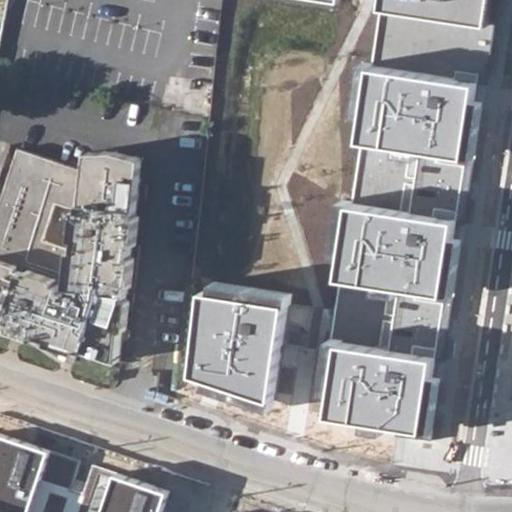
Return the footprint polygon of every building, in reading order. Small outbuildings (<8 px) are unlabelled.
[(495,15),(394,0),(386,0),(379,53),(484,71),(495,15)] [(394,0),(495,15),(496,0),(394,0)] [(379,53),(369,51),(360,101),(356,125),(403,133),(401,144),(425,149),(427,139),(474,147),(486,149),(496,91),(481,88),(484,71),(379,53)] [(347,181),(466,196),(474,147),(427,139),(425,149),(401,144),(403,133),(356,125),(347,181)] [(0,321),(121,360),(141,158),(114,150),(87,153),(85,172),(17,150),(0,204),(0,321)] [(464,217),(466,196),(347,181),(337,180),(330,235),(345,237),(342,260),(447,273),(471,276),(479,218),(464,217)] [(447,273),(342,260),(335,335),(435,352),(447,273)] [(203,277),(192,370),(281,402),(302,292),(203,277)] [(435,352),(335,335),(326,386),(337,388),(334,409),(369,415),(367,426),(388,430),(390,418),(438,426),(447,372),(432,369),(435,352)] [(0,511),(30,511),(50,454),(0,436),(0,511)] [(161,511),(167,493),(103,475),(92,511),(161,511)]
